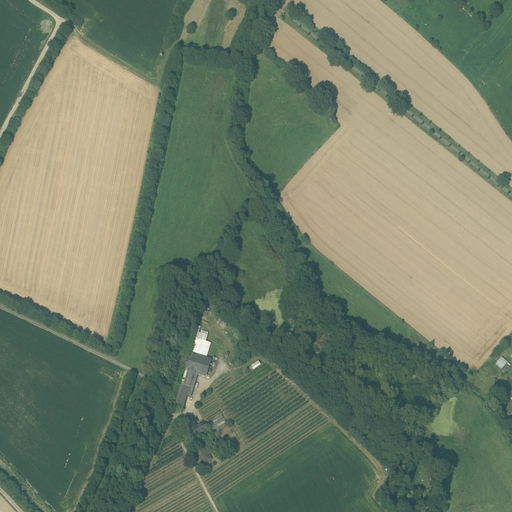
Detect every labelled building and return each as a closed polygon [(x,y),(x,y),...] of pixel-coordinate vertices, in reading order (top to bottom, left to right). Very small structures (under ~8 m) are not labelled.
[(207,335),(197,332),(195,339),(205,342),(207,335)] [(205,342),(195,339),(190,353),(191,353),(191,354),(206,358),(210,344),(205,342)] [(206,358),(191,354),(186,371),(198,374),(205,377),(211,360),(206,358)] [(503,358),(496,365),(502,370),(508,362),(503,358)] [(249,370),(260,366),(259,361),(247,366),(249,370)] [(198,374),(186,371),(182,385),(193,389),(198,374)] [(182,385),(175,406),(183,409),(186,397),(190,398),(193,389),(182,385)] [(221,415),(208,423),(213,431),(226,423),(221,415)] [(192,418),(184,422),(186,426),(194,422),(192,418)] [(194,422),(186,426),(193,439),(196,438),(200,436),(201,435),(199,433),(197,427),(194,422)] [(203,424),(197,427),(199,433),(206,430),(203,424)] [(210,445),(198,451),(204,463),(211,459),(208,453),(212,451),(210,445)]
